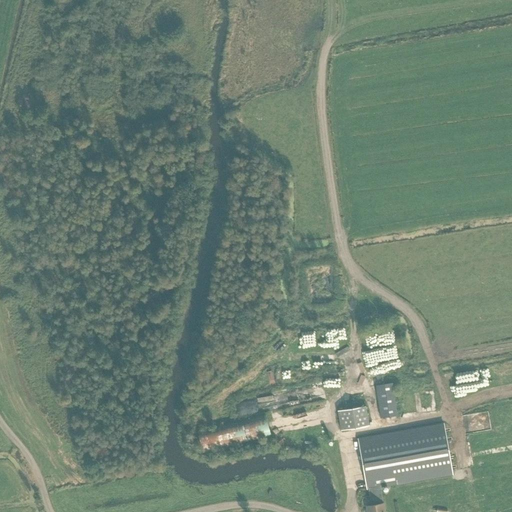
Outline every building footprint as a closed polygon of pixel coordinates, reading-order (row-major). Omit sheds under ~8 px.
[(310,376),(308,364),(297,366),(299,378),(310,376)] [(273,374),(268,375),(270,388),(276,387),(273,374)] [(380,418),(397,416),(393,383),(375,385),(380,418)] [(419,397),(396,399),(400,426),(441,421),(438,393),(419,396),(419,397)] [(366,406),(365,406),(352,408),(338,411),(341,430),(369,425),(366,406)] [(203,453),(221,448),(271,436),(265,415),(198,432),(203,453)] [(381,495),(380,487),(452,474),(443,423),(358,439),(367,489),(369,489),(370,497),(371,505),(366,506),(367,511),(384,511),(383,503),(381,495)]
